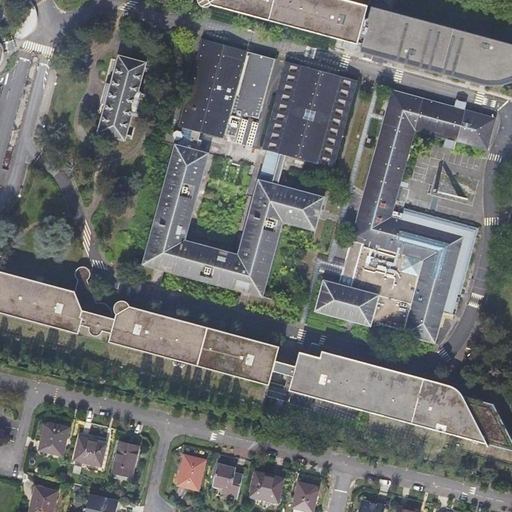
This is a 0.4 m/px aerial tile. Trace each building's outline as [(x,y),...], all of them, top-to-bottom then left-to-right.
[(178,4),(178,0),(201,0),(201,1),(358,44),(369,5),(349,0),(177,0),(178,1),(177,4),(178,4)] [(32,22),(32,21),(33,18),(33,15),(33,12),(32,9),(30,6),(28,3),(27,2),(27,4),(25,3),(18,29),(20,30),(20,31),(21,32),(22,33),(24,33),(25,33),(27,33),(28,32),(29,31),(30,30),(31,29),(32,28),(32,27),(33,25),(33,24),(32,22)] [(511,66),(511,43),(412,17),(400,68),(505,96),(511,66)] [(182,126),(182,127),(200,132),(201,131),(222,137),(224,127),(242,63),(246,49),(245,49),(204,38),(180,125),(182,126)] [(242,63),(224,127),(227,128),(225,133),(236,136),(241,118),(247,116),(258,120),(275,60),(247,52),(244,64),(242,63)] [(119,54),(111,83),(106,102),(98,131),(125,138),(133,110),(136,110),(141,91),(138,90),(146,61),(119,54)] [(330,168),(332,168),(356,80),(353,79),(288,61),(264,149),(267,150),(280,154),(286,155),(330,168)] [(106,102),(111,83),(107,82),(102,101),(106,102)] [(401,219),(403,213),(393,210),(394,205),(415,129),(487,149),(496,118),(465,110),(454,107),(392,89),(338,284),(322,280),(314,310),(368,325),(368,324),(369,324),(377,323),(377,322),(398,328),(398,329),(397,332),(434,343),(443,312),(463,236),(401,219)] [(454,107),(465,110),(467,102),(456,99),(454,107)] [(278,184),(286,155),(280,154),(278,161),(265,157),(259,179),(257,179),(237,253),(184,238),(207,152),(196,148),(200,132),(182,127),(181,130),(177,128),(173,130),(172,135),(174,138),(178,139),(177,143),(174,143),(142,263),(154,266),(152,275),(160,277),(162,269),(240,290),(238,298),(246,301),(248,292),(262,296),(282,220),(314,229),(323,196),(278,184)] [(404,207),(403,213),(401,219),(463,236),(443,312),(454,315),(459,297),(456,296),(452,295),(452,293),(457,294),(460,295),(478,228),(404,207)] [(95,304),(84,277),(86,271),(80,270),(74,289),(0,268),(0,309),(80,332),(83,323),(91,325),(91,328),(92,331),(94,333),(96,333),(98,334),(101,333),(103,332),(104,329),(113,331),(110,340),(268,384),(272,369),(293,375),(289,389),(511,450),(511,442),(492,403),(462,395),(460,392),(457,389),(454,387),(450,385),(321,350),(319,356),(299,351),(295,365),(275,359),(279,345),(119,301),(114,317),(109,316),(109,311),(107,306),(102,303),(96,304),(95,304)] [(397,332),(398,329),(380,324),(377,338),(395,343),(397,332)] [(45,425),(40,449),(62,455),(68,429),(48,424),(45,425)] [(80,438),(74,459),(100,465),(105,443),(80,438)] [(120,441),(113,471),(130,476),(137,446),(120,441)] [(178,460),(174,484),(198,489),(204,460),(184,456),(183,461),(178,460)] [(217,463),(212,486),(215,487),(215,486),(221,488),(220,496),(225,497),(225,500),(236,503),(243,474),(234,472),(236,467),(235,466),(235,467),(220,464),(219,463),(217,463)] [(256,473),(251,496),(274,501),(279,478),(256,473)] [(299,483),(293,511),(294,511),(312,511),(318,489),(315,486),(299,483)] [(35,488),(29,511),(52,511),(57,493),(35,488)] [(90,493),(85,511),(115,511),(119,500),(90,493)] [(359,511),(382,511),(385,505),(362,500),(359,511)]
